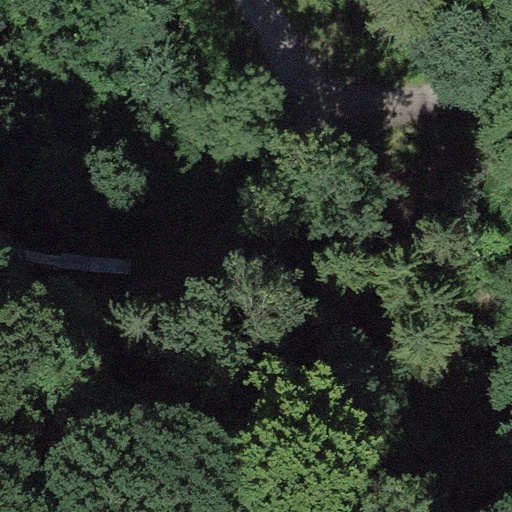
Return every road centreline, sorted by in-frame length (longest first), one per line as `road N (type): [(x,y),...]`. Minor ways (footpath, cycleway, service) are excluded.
road 1 (track): [(0,271),(102,293),(185,267),(258,227),(318,107)]
road 2 (track): [(318,107),(398,101),(511,51)]
road 3 (track): [(259,0),(318,107)]
